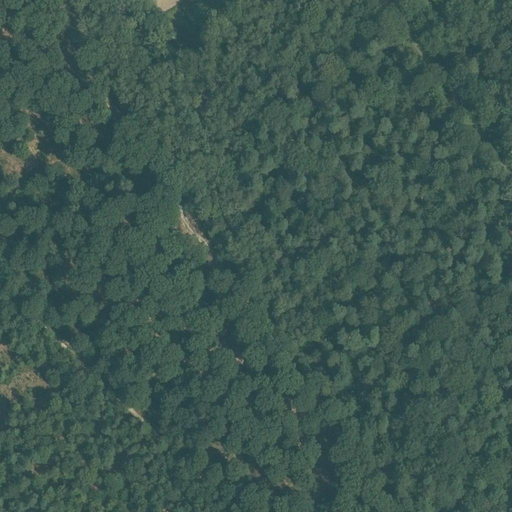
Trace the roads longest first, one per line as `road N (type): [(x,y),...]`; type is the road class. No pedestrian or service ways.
road 1 (track): [(306,511),(344,476),(32,0)]
road 2 (track): [(0,284),(246,511)]
